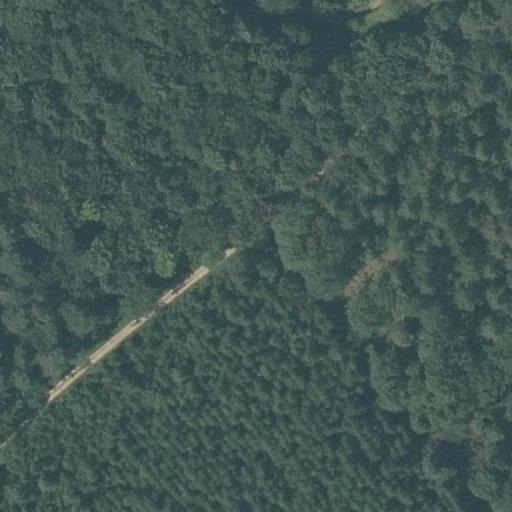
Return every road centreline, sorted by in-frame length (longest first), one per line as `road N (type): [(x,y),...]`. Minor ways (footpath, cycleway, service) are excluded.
road 1 (track): [(0,448),(511,8)]
road 2 (track): [(323,0),(279,22),(284,59),(311,80),(457,0)]
